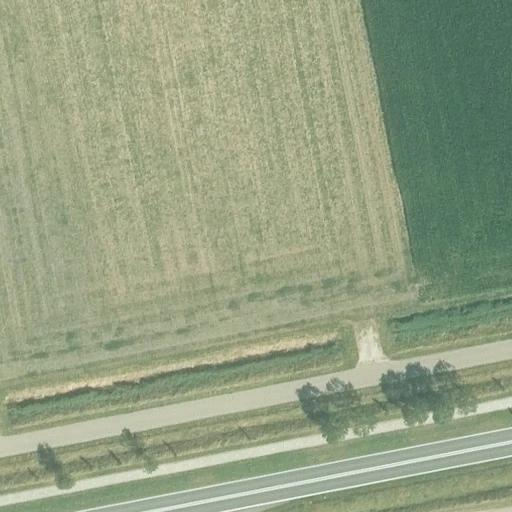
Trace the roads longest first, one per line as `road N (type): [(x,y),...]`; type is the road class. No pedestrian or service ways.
road 1 (unclassified): [(0,448),(511,350)]
road 2 (trunk): [(134,511),(511,439)]
